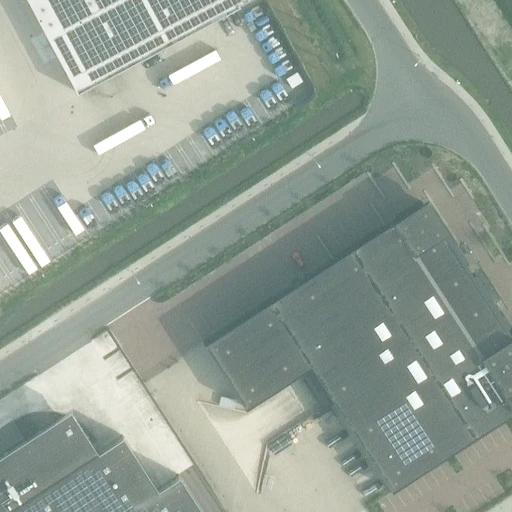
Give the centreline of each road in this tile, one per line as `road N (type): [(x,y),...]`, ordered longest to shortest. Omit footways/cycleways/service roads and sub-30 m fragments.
road 1 (unclassified): [(0,373),(376,130),(414,118)]
road 2 (unclassified): [(414,118),(439,119),(487,160),(511,200)]
road 3 (unclassified): [(349,0),(414,118)]
